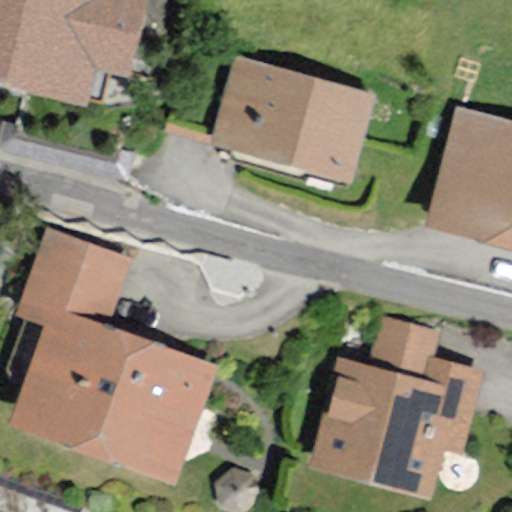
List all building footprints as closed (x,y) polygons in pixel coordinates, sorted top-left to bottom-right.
[(134,0),(0,0),(0,80),(85,98),(93,62),(120,68),(134,0)] [(369,99),(240,64),(219,144),(347,178),(369,99)] [(511,128),(457,115),(431,218),(510,237),(511,237),(511,128)] [(125,260),(49,234),(22,314),(51,323),(18,422),(173,474),(208,369),(101,333),(125,260)] [(437,333),(383,319),(370,371),(341,363),(316,463),(427,491),(439,445),(458,450),(477,374),(429,362),(437,333)]
